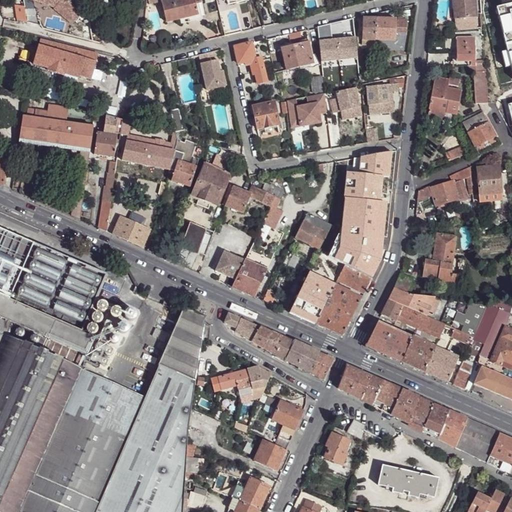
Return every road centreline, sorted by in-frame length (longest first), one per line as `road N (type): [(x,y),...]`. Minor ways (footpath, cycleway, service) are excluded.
road 1 (residential): [(225,43),(255,165),(408,143)]
road 2 (tertiary): [(227,299),(0,197)]
road 3 (residential): [(4,22),(138,57),(225,43)]
road 4 (unclassified): [(347,352),(399,242),(408,143)]
road 5 (unclassified): [(327,393),(485,468),(507,490)]
road 6 (residential): [(225,43),(406,0)]
road 7 (tertiary): [(511,424),(347,352)]
road 8 (unclassified): [(327,393),(220,333),(227,299)]
road 9 (unclassified): [(408,143),(424,0)]
road 10 (tertiary): [(347,352),(227,299)]
road 11 (unclassified): [(276,511),(327,393)]
